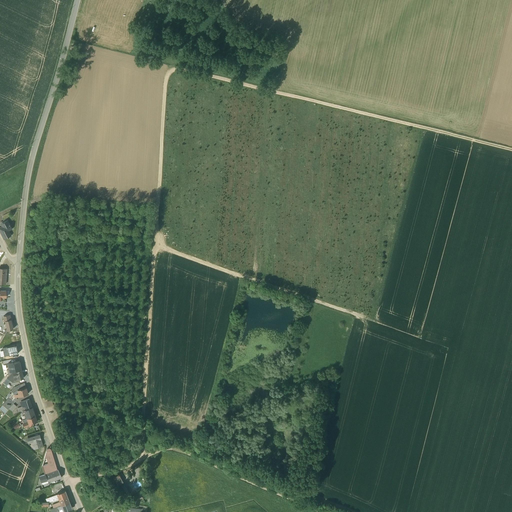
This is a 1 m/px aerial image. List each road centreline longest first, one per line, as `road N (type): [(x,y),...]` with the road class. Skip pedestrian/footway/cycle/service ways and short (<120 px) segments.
road 1 (track): [(146,456),(144,382),(171,69),(511,150)]
road 2 (track): [(322,511),(172,448),(69,484)]
road 3 (unclassified): [(18,262),(27,178),(78,0)]
road 4 (residential): [(80,511),(30,369),(18,262)]
road 5 (track): [(154,246),(363,317)]
